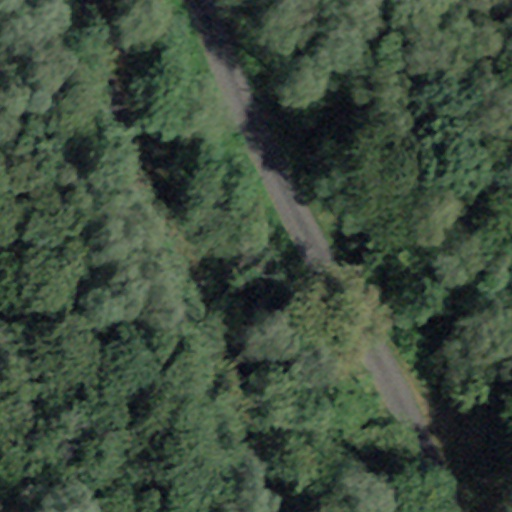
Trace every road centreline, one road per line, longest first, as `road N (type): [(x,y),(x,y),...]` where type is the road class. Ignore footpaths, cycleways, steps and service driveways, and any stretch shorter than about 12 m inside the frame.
road 1 (unclassified): [(447,511),(421,438),(291,200),(203,0)]
road 2 (unclassified): [(83,0),(177,273),(245,511)]
